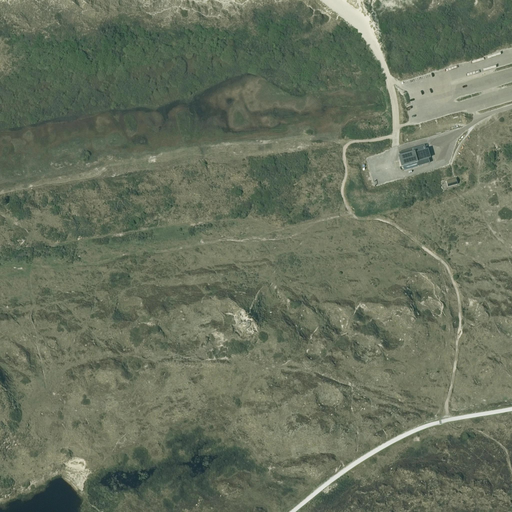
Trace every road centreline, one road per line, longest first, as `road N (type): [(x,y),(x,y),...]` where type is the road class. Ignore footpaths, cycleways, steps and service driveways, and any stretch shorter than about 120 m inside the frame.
road 1 (unclassified): [(394,153),(384,158),(390,181),(434,167),(461,131),(511,106)]
road 2 (track): [(395,135),(394,99),(377,50),(332,0)]
